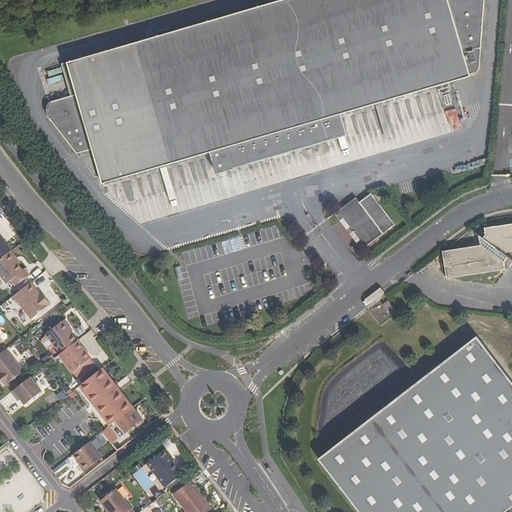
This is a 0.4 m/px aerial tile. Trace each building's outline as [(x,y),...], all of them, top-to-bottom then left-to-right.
[(100,176),(102,184),(212,152),(216,168),(226,165),(221,149),(307,124),(313,142),(325,138),(319,120),(340,114),(471,76),(470,74),(473,73),(477,72),(478,71),(478,68),(479,65),(479,62),(480,59),(480,55),(484,0),(280,0),(67,62),(67,63),(77,95),(71,96),(63,98),(50,102),(49,103),(48,104),(47,106),(47,108),(46,111),(47,113),(48,116),(76,153),(92,149),(100,176)] [(77,95),(67,63),(61,64),(71,96),(77,95)] [(346,135),(340,114),(319,120),(325,138),(325,141),(346,135)] [(227,170),(313,144),(313,142),(307,124),(221,149),(226,165),(227,170)] [(100,176),(92,149),(76,153),(95,177),(100,176)] [(359,202),(356,197),(335,214),(362,250),(395,224),(371,193),(359,202)] [(504,263),(508,257),(505,255),(507,252),(511,251),(511,223),(484,228),(485,235),(483,238),(479,236),(480,241),(480,244),(481,245),(443,251),(447,279),(505,269),(504,263)] [(0,259),(9,252),(11,251),(12,250),(0,234),(0,259)] [(19,261),(11,251),(9,252),(17,263),(19,261)] [(17,263),(9,252),(0,259),(0,274),(7,283),(11,280),(16,286),(30,275),(25,269),(23,270),(17,263)] [(33,281),(37,288),(50,280),(46,273),(33,281)] [(13,296),(32,319),(51,304),(44,296),(42,297),(40,294),(31,282),(13,296)] [(0,306),(0,308),(8,320),(15,315),(23,325),(29,321),(12,297),(0,306)] [(395,317),(400,313),(391,302),(386,306),(395,317)] [(73,330),(64,319),(62,321),(71,332),(73,330)] [(71,332),(62,321),(46,334),(41,338),(41,340),(46,347),(48,347),(53,343),(61,353),(77,341),(71,332)] [(508,511),(511,509),(511,383),(475,337),(441,364),(320,459),(360,511),(508,511)] [(96,364),(77,341),(61,353),(59,355),(78,378),(96,364)] [(6,349),(0,354),(0,375),(1,377),(0,377),(0,379),(5,386),(24,372),(6,349)] [(134,407),(103,368),(80,386),(111,425),(117,421),(134,407)] [(31,377),(12,392),(17,399),(19,397),(21,399),(25,405),(42,392),(31,377)] [(134,407),(117,421),(127,434),(144,420),(134,407)] [(118,438),(109,427),(103,432),(112,444),(118,438)] [(91,441),(73,455),(81,464),(79,465),(84,472),(103,457),(91,441)] [(5,449),(0,453),(0,470),(2,473),(15,460),(5,449)] [(171,456),(166,449),(148,464),(166,488),(181,476),(177,471),(179,470),(174,462),(170,457),(171,456)] [(209,511),(212,510),(191,482),(174,495),(187,511),(209,511)] [(133,511),(116,489),(101,501),(109,511),(133,511)]
